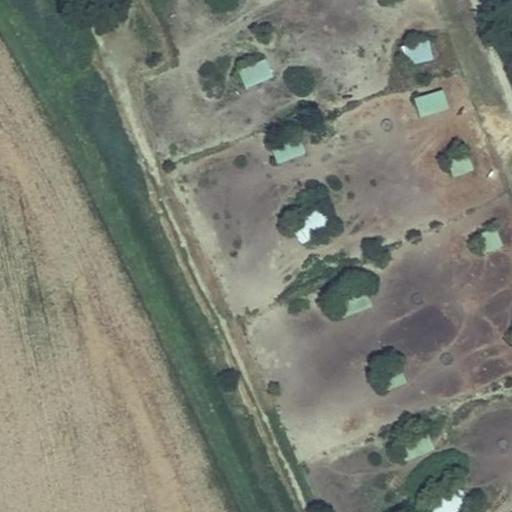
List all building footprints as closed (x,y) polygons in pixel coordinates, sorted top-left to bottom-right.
[(429,41),(404,49),(410,68),(435,61),(429,41)] [(244,91),(273,80),(266,61),(237,72),(244,91)] [(443,91),(414,100),(420,119),(449,110),(443,91)] [(301,143),(272,151),(276,166),(305,157),(301,143)] [(471,159),(449,161),(451,176),(472,174),(471,159)] [(290,224),(302,245),(332,229),(320,208),(290,224)] [(495,231),(475,238),(481,255),(502,247),(495,231)] [(406,462),(433,452),(426,433),(399,442),(406,462)]
